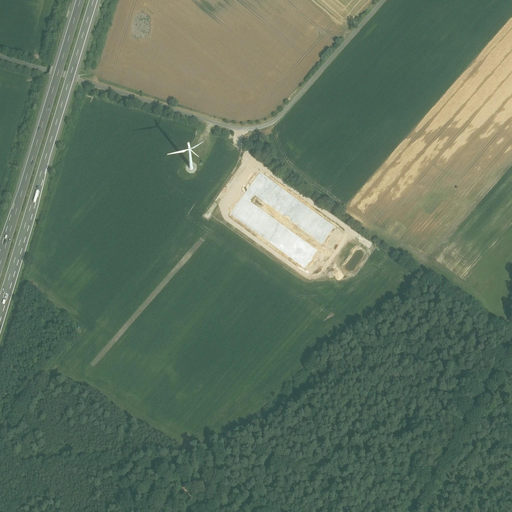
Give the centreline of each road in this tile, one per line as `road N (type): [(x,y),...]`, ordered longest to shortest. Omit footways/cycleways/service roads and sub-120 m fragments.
road 1 (unclassified): [(0,54),(204,116),(264,122),(382,0)]
road 2 (motorway): [(0,309),(94,0)]
road 3 (motorway): [(81,0),(0,265)]
road 4 (track): [(511,350),(414,511)]
